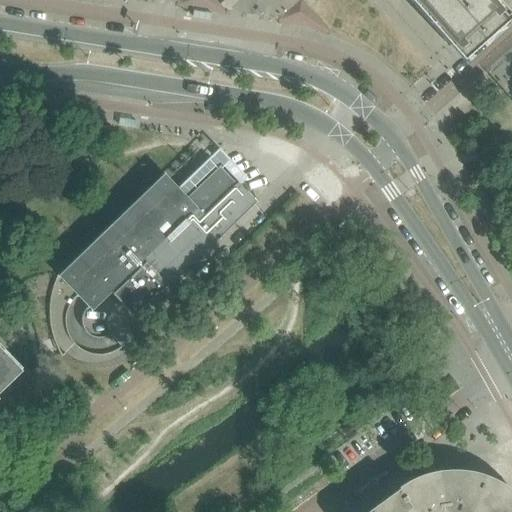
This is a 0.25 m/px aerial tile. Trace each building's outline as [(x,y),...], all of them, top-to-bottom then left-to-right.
[(407,0),(449,46),(460,59),(509,16),(494,0),(407,0)] [(133,317),(252,202),(218,166),(186,197),(163,174),(57,276),(91,311),(111,291),(113,293),(111,294),(133,317)] [(0,386),(18,369),(0,350),(0,386)] [(472,511),(485,478),(483,477),(471,474),(459,472),(447,472),(435,474),(423,477),(412,481),(402,487),(397,491),(411,511),(472,511)] [(511,511),(511,494),(504,488),(494,482),(485,478),(472,511),(511,511)] [(411,511),(397,491),(395,492),(396,493),(369,511),(411,511)]
